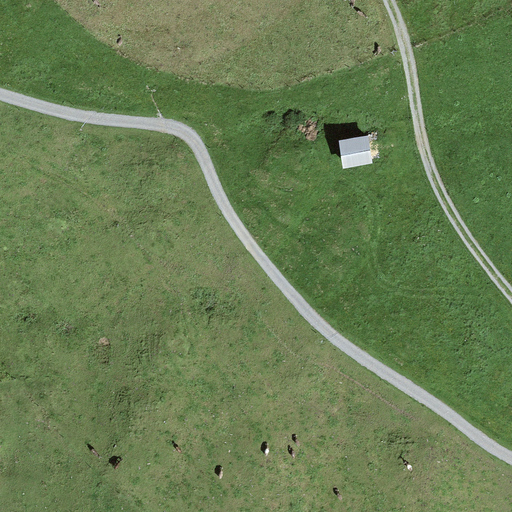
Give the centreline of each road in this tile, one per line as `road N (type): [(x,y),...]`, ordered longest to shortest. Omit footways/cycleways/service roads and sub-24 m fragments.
road 1 (track): [(511,460),(474,444),(320,335),(234,228),(197,142),(166,126),(0,95)]
road 2 (track): [(381,0),(402,39),(429,171),(511,301)]
